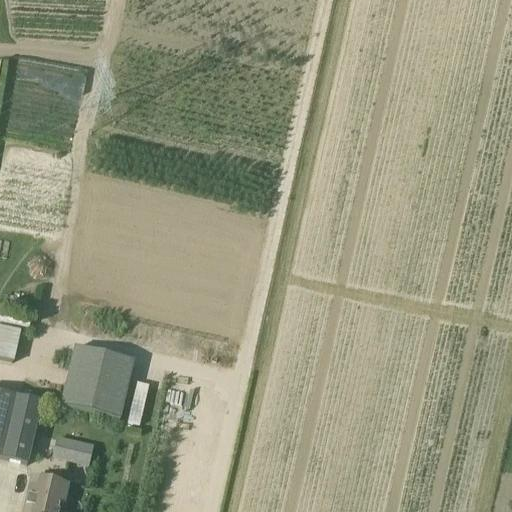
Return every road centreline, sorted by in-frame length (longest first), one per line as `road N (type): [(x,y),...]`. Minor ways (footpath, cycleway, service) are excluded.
road 1 (track): [(329,0),(248,342),(232,379)]
road 2 (track): [(38,339),(115,0)]
road 3 (track): [(100,61),(14,52),(5,44),(0,9)]
